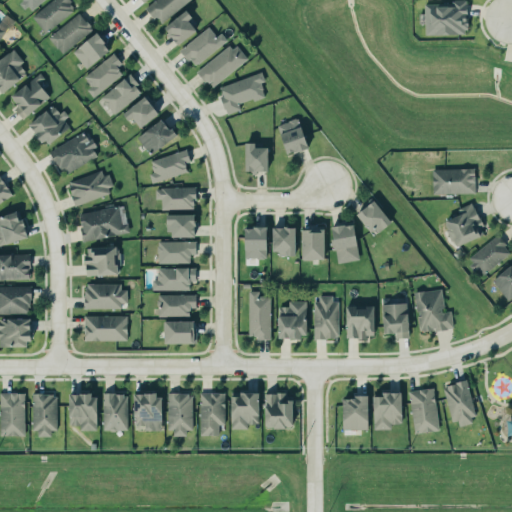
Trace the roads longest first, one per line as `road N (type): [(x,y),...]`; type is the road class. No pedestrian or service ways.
road 1 (residential): [(0,367),(396,367),(436,364),(511,331)]
road 2 (residential): [(221,367),(218,166),(206,130),(102,0)]
road 3 (residential): [(0,133),(43,200),(55,242),(57,368)]
road 4 (residential): [(314,367),(314,511)]
